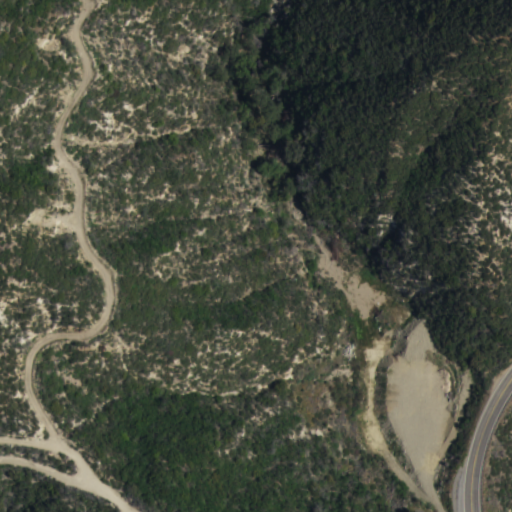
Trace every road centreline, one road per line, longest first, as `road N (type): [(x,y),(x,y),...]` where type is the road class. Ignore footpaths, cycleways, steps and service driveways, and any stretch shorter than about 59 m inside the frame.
road 1 (track): [(0,455),(72,479),(87,466),(58,442),(24,365),(35,342),(81,324),(105,292),(99,262),(79,233),(78,179),(56,139),(84,65),(73,26),(83,0)]
road 2 (track): [(441,511),(379,448),(369,414),(368,345)]
road 3 (primary): [(472,511),(479,435),(511,375)]
